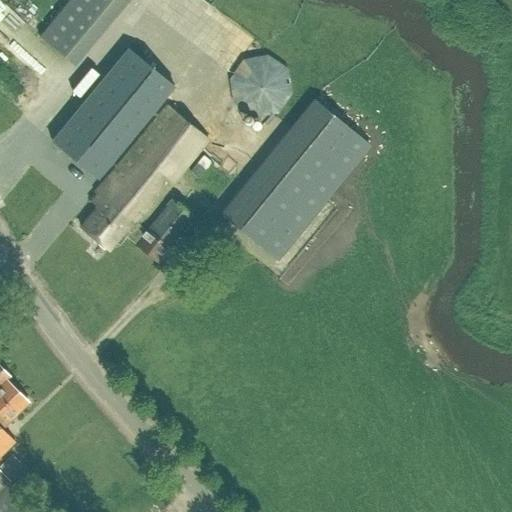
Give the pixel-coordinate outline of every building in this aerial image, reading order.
[(73,66),(127,0),(67,0),(38,36),(73,66)] [(0,7),(0,29),(9,34),(18,17),(0,7)] [(10,48),(3,58),(34,81),(42,70),(10,48)] [(98,180),(172,87),(125,49),(51,142),(98,180)] [(252,117),(277,112),(291,91),(286,68),(264,54),(241,59),(227,79),(232,102),(252,117)] [(220,214),(276,259),(370,146),(313,100),(220,214)] [(147,226),(139,220),(206,137),(166,105),(88,201),(96,207),(80,227),(108,249),(114,242),(117,245),(125,235),(156,260),(192,215),(170,198),(147,226)] [(179,198),(199,215),(206,205),(187,189),(195,178),(186,171),(170,190),(180,197),(179,198)] [(195,252),(209,233),(196,224),(182,242),(195,252)] [(239,323),(249,301),(231,293),(222,315),(239,323)] [(237,326),(247,343),(262,333),(251,317),(237,326)] [(0,453),(13,441),(0,428),(27,402),(4,379),(8,376),(0,368),(0,453)]
